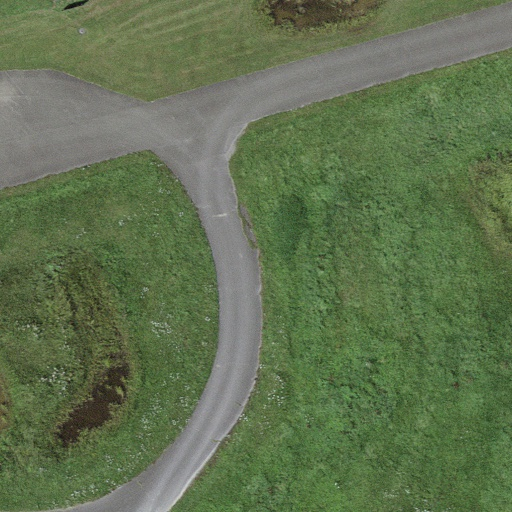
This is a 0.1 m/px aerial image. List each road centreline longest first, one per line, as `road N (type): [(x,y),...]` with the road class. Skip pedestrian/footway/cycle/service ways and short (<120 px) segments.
road 1 (track): [(0,86),(37,82),(111,99),(175,139),(223,198),(250,269),(252,344),(230,417),(185,478)]
road 2 (track): [(0,170),(511,25)]
